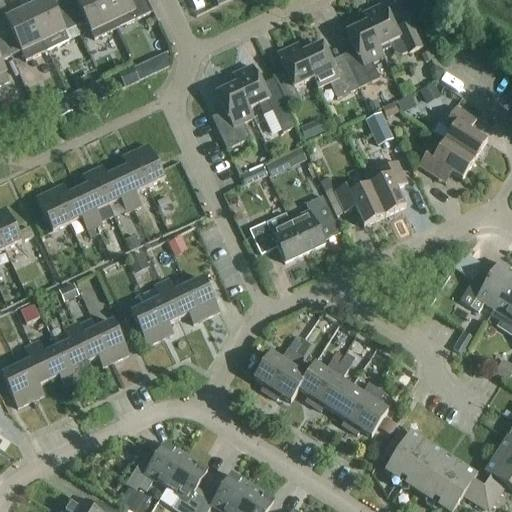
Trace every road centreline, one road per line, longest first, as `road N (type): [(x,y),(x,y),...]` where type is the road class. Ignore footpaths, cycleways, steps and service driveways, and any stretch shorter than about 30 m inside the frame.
road 1 (residential): [(260,309),(177,121),(177,96)]
road 2 (unclassified): [(199,410),(140,419),(13,485),(0,506)]
road 3 (residential): [(0,160),(33,166),(177,96)]
road 4 (unclassified): [(356,511),(199,410)]
road 5 (residential): [(466,406),(414,340),(331,284)]
road 6 (residential): [(331,284),(493,214)]
road 7 (residential): [(190,53),(307,0)]
